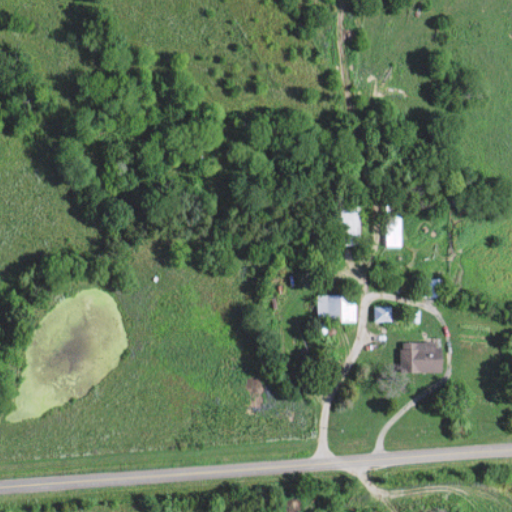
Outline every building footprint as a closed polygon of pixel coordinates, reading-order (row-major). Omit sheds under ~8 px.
[(332,205),(332,244),(355,244),(355,205),(332,205)] [(381,246),(396,246),(396,207),(381,207),(381,246)] [(415,298),(442,298),(442,279),(415,279),(415,298)] [(312,295),(312,322),(350,322),(350,295),(312,295)] [(385,308),(370,308),(370,322),(385,322),(385,308)] [(435,373),(435,343),(394,343),(394,373),(435,373)]
